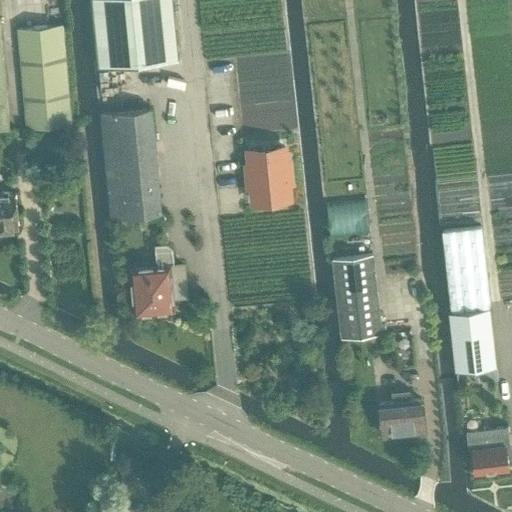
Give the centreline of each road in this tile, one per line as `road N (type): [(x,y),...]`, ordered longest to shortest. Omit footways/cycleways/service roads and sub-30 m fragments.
road 1 (tertiary): [(409,511),(0,317)]
road 2 (track): [(396,319),(357,0)]
road 3 (track): [(500,306),(462,0)]
